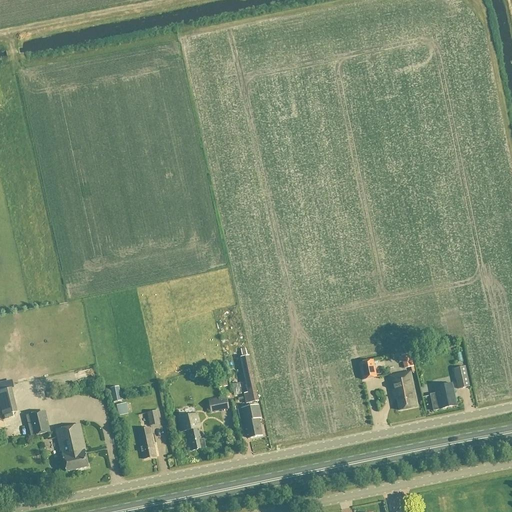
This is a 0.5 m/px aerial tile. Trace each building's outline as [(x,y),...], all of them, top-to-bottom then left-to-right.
[(412,367),(409,354),(401,356),(404,369),(412,367)] [(248,394),(255,392),(248,357),(240,358),(248,394)] [(363,380),(375,377),(372,361),(359,363),(363,380)] [(458,389),(469,387),(464,368),(454,370),(458,389)] [(216,379),(218,389),(227,387),(223,369),(217,370),(218,379),(216,379)] [(388,377),(393,398),(396,398),(398,411),(416,408),(409,373),(388,377)] [(435,394),(430,395),(433,411),(456,406),(451,384),(434,388),(435,394)] [(122,392),(118,392),(117,388),(110,389),(112,403),(123,401),(122,392)] [(226,397),(208,401),(210,413),(228,409),(226,397)] [(126,404),(117,405),(119,416),(128,414),(126,404)] [(242,409),(241,409),(242,417),(245,430),(247,430),(249,439),(261,436),(258,419),(260,419),(258,406),(242,409)] [(44,412),(27,416),(32,436),(49,432),(44,412)] [(156,412),(146,414),(149,427),(159,425),(156,412)] [(199,429),(196,414),(178,418),(182,432),(186,431),(190,452),(205,448),(203,440),(200,440),(198,429),(199,429)] [(59,452),(61,451),(66,473),(88,468),(84,451),(85,451),(80,425),(55,431),(59,452)] [(139,437),(138,438),(142,460),(155,457),(151,435),(150,435),(149,429),(137,431),(139,437)]
